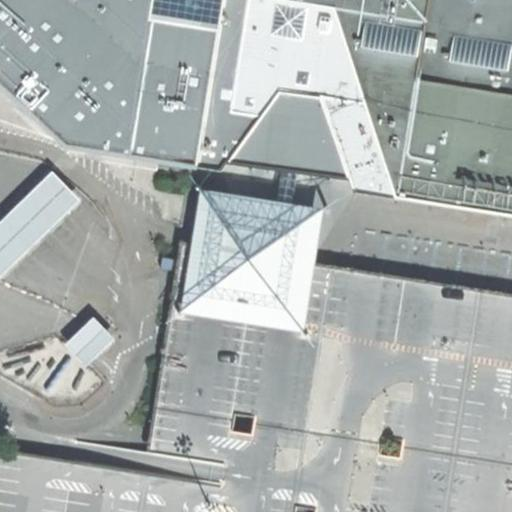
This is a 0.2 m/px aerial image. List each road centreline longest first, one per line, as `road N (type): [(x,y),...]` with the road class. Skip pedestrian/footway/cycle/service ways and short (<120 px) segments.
road 1 (unknown): [(273,335),(222,476),(319,486)]
road 2 (unknown): [(319,486),(362,341)]
road 3 (unknown): [(430,352),(407,498)]
road 4 (unknown): [(495,363),(480,508)]
